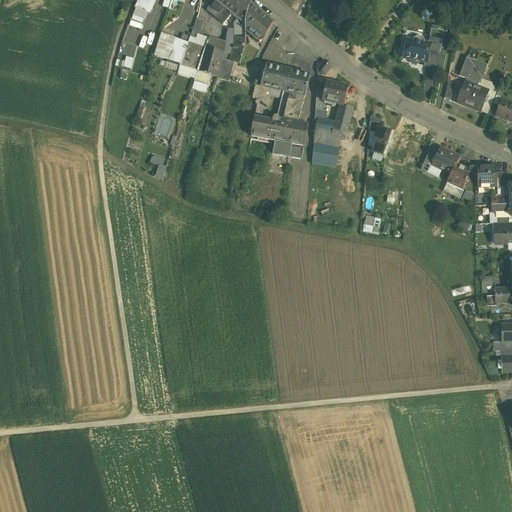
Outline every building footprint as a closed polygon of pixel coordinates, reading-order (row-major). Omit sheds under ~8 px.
[(155,0),(138,0),(134,9),(136,9),(147,14),(150,15),(155,0)] [(227,0),(213,0),(216,2),(224,9),(225,8),(222,6),(227,0)] [(244,0),(227,0),(222,6),(225,8),(224,9),(232,15),(238,20),(245,25),(244,23),(248,9),(249,7),(251,5),(244,0)] [(224,9),(216,2),(213,7),(210,6),(207,11),(216,19),(224,9)] [(273,23),(251,5),(249,7),(248,9),(244,23),(245,25),(245,31),(258,43),(263,41),(273,23)] [(147,14),(136,9),(132,20),(142,24),(147,14)] [(224,9),(216,19),(223,25),(232,15),(224,9)] [(204,21),(197,19),(190,38),(197,40),(204,21)] [(238,20),(234,24),(234,31),(228,31),(224,54),(232,56),(230,62),(234,63),(240,65),(245,46),(245,31),(245,25),(238,20)] [(444,29),(432,27),(428,44),(427,50),(440,52),(444,29)] [(188,44),(161,34),(154,56),(180,65),(188,44)] [(414,41),(408,40),(407,41),(407,40),(403,43),(403,47),(405,50),(406,50),(404,59),(411,60),(410,61),(412,64),(416,65),(419,63),(419,62),(425,63),(427,50),(428,44),(423,43),(423,42),(421,39),(417,38),(414,40),(414,41)] [(205,48),(188,42),(188,44),(180,65),(180,66),(180,67),(197,72),(202,56),(205,48)] [(218,52),(205,48),(202,56),(197,71),(218,77),(219,74),(212,73),(218,52)] [(440,52),(427,50),(425,63),(424,66),(443,70),(446,53),(440,52)] [(218,52),(212,73),(219,74),(223,60),(230,62),(232,56),(224,54),(218,52)] [(121,67),(129,69),(131,59),(124,57),(121,67)] [(466,79),(465,83),(479,89),(487,66),(467,58),(460,77),(466,79)] [(230,62),(223,60),(218,79),(229,82),(234,63),(230,62)] [(325,76),(332,67),(324,61),(318,70),(318,74),(321,76),(325,76)] [(180,66),(166,62),(164,67),(179,71),(180,67),(180,66)] [(255,119),(265,121),(268,106),(270,106),(271,103),(269,102),(272,90),(261,88),(266,66),(260,65),(256,86),(252,99),(259,100),(258,102),(257,102),(256,103),(256,104),(257,105),(258,105),(255,119)] [(265,121),(255,119),(254,119),(252,137),(275,143),(273,156),(301,162),(307,129),(304,129),(305,126),(297,125),(300,113),(304,98),(305,98),(310,77),(266,66),(261,88),(272,90),(283,93),(279,108),(277,117),(276,117),(275,117),(274,118),(273,119),(272,123),(265,121)] [(348,89),(326,83),(324,92),(322,102),(326,103),(340,107),(344,107),(348,89)] [(447,83),(442,98),(449,100),(453,85),(447,83)] [(479,89),(465,83),(456,104),(465,108),(466,105),(481,111),(485,102),(489,92),(479,89)] [(324,92),(317,90),(315,111),(324,113),(326,103),(322,102),(324,92)] [(511,104),(501,101),(495,117),(511,123),(511,104)] [(492,104),(485,102),(481,111),(480,113),(488,116),(492,104)] [(353,110),(344,107),(340,107),(336,125),(333,137),(346,139),(353,110)] [(324,113),(315,111),(314,123),(317,123),(317,122),(323,123),(324,113)] [(382,121),(371,117),(369,131),(377,134),(378,129),(379,129),(382,121)] [(414,123),(405,118),(398,132),(408,137),(414,123)] [(323,123),(317,122),(317,123),(315,134),(333,137),(336,125),(323,123)] [(428,130),(414,123),(408,137),(416,142),(421,144),(428,130)] [(379,129),(378,129),(377,134),(374,140),(378,141),(375,148),(373,154),(374,154),(383,157),(386,150),(392,134),(379,129)] [(369,131),(368,146),(375,148),(378,141),(374,140),(377,134),(369,131)] [(401,137),(392,134),(386,150),(396,153),(396,151),(401,137)] [(435,138),(427,134),(422,143),(430,147),(435,138)] [(421,144),(416,142),(413,149),(418,151),(421,144)] [(339,148),(314,144),(312,164),(336,168),(339,148)] [(460,158),(440,149),(436,156),(437,157),(432,166),(451,175),(452,175),(456,166),(460,158)] [(396,153),(386,150),(383,157),(402,164),(405,154),(396,151),(396,153)] [(436,156),(429,153),(424,164),(431,168),(432,166),(437,157),(436,156)] [(383,157),(374,154),(372,160),(381,163),(383,157)] [(164,167),(165,161),(150,157),(148,162),(164,167)] [(490,164),(477,165),(477,186),(494,186),(494,188),(497,188),(497,185),(496,173),(496,167),(490,167),(490,164)] [(160,179),(164,168),(156,165),(152,176),(160,179)] [(460,168),(456,166),(452,175),(451,175),(447,183),(462,190),(465,183),(466,183),(467,181),(465,180),(463,179),(467,170),(461,167),(460,168)] [(393,173),(382,168),(380,175),(390,179),(393,173)] [(504,173),(496,173),(497,185),(505,185),(504,173)] [(462,190),(447,183),(443,191),(460,199),(463,191),(462,190)] [(364,217),(362,233),(370,234),(371,227),(378,228),(379,219),(364,217)] [(511,230),(497,231),(497,232),(498,246),(511,245),(511,230)] [(492,277),(481,278),(482,298),(495,298),(495,294),(492,294),(492,291),(492,277)] [(511,326),(504,326),(504,334),(501,334),(501,343),(501,344),(511,343),(511,326)] [(511,343),(501,344),(501,343),(493,343),(493,353),(501,352),(511,350),(511,343)] [(511,408),(503,409),(506,420),(511,419),(511,408)]
